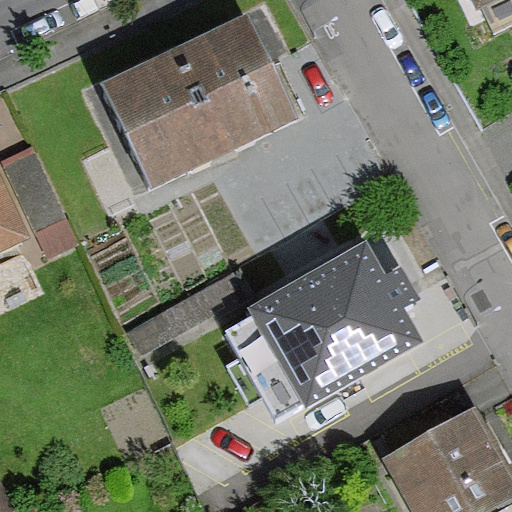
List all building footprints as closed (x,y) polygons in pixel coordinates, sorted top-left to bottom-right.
[(471,0),(478,12),(501,0),(471,0)] [(246,26),(101,94),(148,195),(205,169),(299,120),(246,26)] [(31,149),(2,164),(49,261),(78,246),(31,149)] [(0,193),(0,256),(25,244),(0,193)] [(364,252),(272,304),(325,399),(418,347),(364,252)] [(236,271),(125,334),(138,356),(213,313),(216,319),(252,298),(236,271)] [(454,392),(382,436),(394,458),(384,463),(411,511),(491,511),(511,501),(511,485),(472,413),(467,416),(454,392)]
